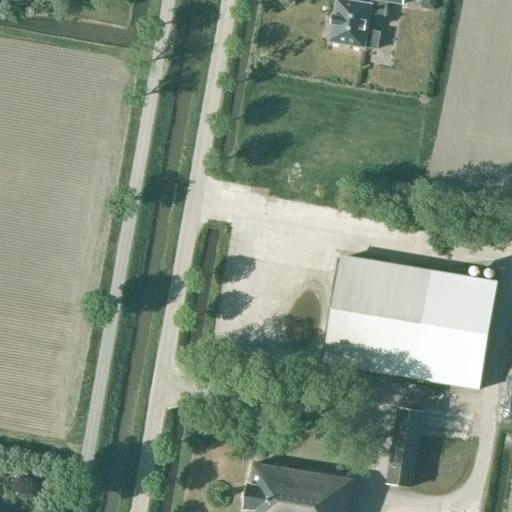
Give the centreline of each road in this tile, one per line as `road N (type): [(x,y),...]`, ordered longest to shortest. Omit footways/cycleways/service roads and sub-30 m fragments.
road 1 (unclassified): [(137,511),(227,0)]
road 2 (unclassified): [(167,0),(79,511)]
